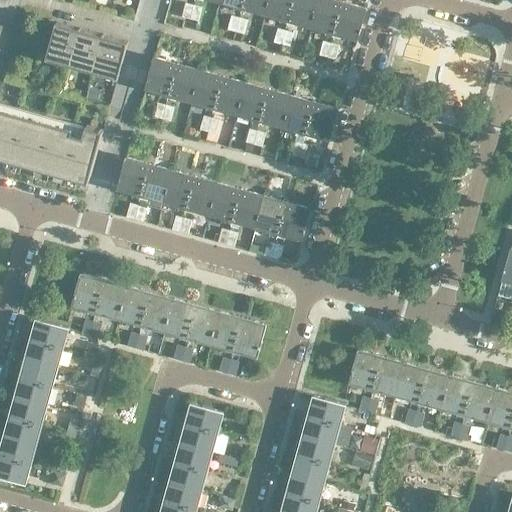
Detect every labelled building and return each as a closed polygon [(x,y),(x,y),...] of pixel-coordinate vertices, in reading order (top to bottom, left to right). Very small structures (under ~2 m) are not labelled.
[(266,14),(269,0),(244,0),(243,8),(266,14)] [(289,20),(294,0),(269,0),(266,14),(289,20)] [(312,27),(318,0),(294,0),(289,20),(312,27)] [(334,33),(343,2),(336,0),(318,0),(312,27),(334,33)] [(358,40),(367,8),(343,2),(334,33),(358,40)] [(191,19),(194,5),(186,3),(182,16),(191,19)] [(199,21),(203,7),(194,5),(191,19),(199,21)] [(236,31),(240,18),(232,15),(228,29),(236,31)] [(244,34),(248,20),(240,18),(236,31),(244,34)] [(71,65),(81,29),(57,22),(47,57),(47,59),(71,65)] [(282,44),(286,30),(278,28),(274,42),(282,44)] [(94,72),(105,35),(81,29),(71,65),(94,72)] [(290,46),(294,33),(286,30),(282,44),(290,46)] [(119,76),(129,42),(105,35),(94,72),(118,79),(119,76)] [(328,57),(332,43),(324,41),(320,55),(328,57)] [(336,59),(340,45),(332,43),(328,57),(336,59)] [(169,95),(178,64),(155,57),(146,88),(169,95)] [(192,101),(201,70),(178,64),(169,95),(192,101)] [(215,108),(224,77),(201,70),(192,101),(215,108)] [(238,114),(247,83),(224,77),(215,108),(238,114)] [(261,120),(270,89),(247,83),(238,114),(261,120)] [(284,127),(293,96),(270,89),(261,120),(284,127)] [(307,133),(316,102),(293,96),(284,127),(307,133)] [(330,140),(339,108),(316,102),(307,133),(330,140)] [(165,112),(167,105),(159,103),(157,110),(165,112)] [(173,114),(175,107),(167,105),(165,112),(173,114)] [(74,131),(75,127),(0,106),(0,155),(90,180),(95,162),(104,130),(105,129),(88,124),(88,126),(86,131),(85,134),(74,131)] [(163,119),(165,112),(157,110),(155,117),(163,119)] [(171,121),(173,114),(165,112),(163,119),(171,121)] [(210,125),(212,118),(204,115),(202,122),(210,125)] [(219,127),(220,120),(212,118),(210,125),(219,127)] [(209,131),(210,125),(202,122),(200,129),(209,131)] [(217,134),(219,127),(210,125),(209,131),(217,134)] [(256,137),(258,130),(250,128),(248,135),(256,137)] [(264,140),(266,133),(258,130),(256,137),(264,140)] [(254,144),(256,137),(248,135),(246,142),(254,144)] [(263,146),(264,140),(256,137),(254,144),(263,146)] [(302,150),(304,143),(296,141),(294,148),(302,150)] [(310,152),(312,145),(304,143),(302,150),(310,152)] [(300,157),(302,150),(294,148),(292,155),(300,157)] [(308,159),(310,152),(302,150),(300,157),(308,159)] [(141,195),(150,164),(127,157),(118,188),(141,195)] [(164,201),(173,170),(150,164),(141,195),(164,201)] [(187,208),(196,177),(173,170),(164,201),(187,208)] [(210,214),(219,183),(196,177),(187,208),(210,214)] [(233,220),(242,189),(219,183),(210,214),(233,220)] [(256,227),(265,196),(242,189),(233,220),(256,227)] [(279,233),(288,202),(265,196),(256,227),(279,233)] [(302,240),(311,209),(288,202),(279,233),(302,240)] [(137,212),(139,205),(131,203),(129,210),(137,212)] [(145,214),(147,207),(139,205),(137,212),(145,214)] [(135,219),(137,212),(129,210),(127,217),(135,219)] [(143,221),(145,214),(137,212),(135,219),(143,221)] [(183,225),(184,218),(176,215),(174,222),(183,225)] [(191,227),(193,220),(184,218),(183,225),(191,227)] [(181,231),(183,225),(174,222),(173,229),(181,231)] [(189,234),(191,227),(183,225),(181,231),(189,234)] [(228,237),(230,230),(222,228),(220,235),(228,237)] [(237,240),(239,233),(230,230),(228,237),(237,240)] [(227,244),(228,237),(220,235),(218,242),(227,244)] [(235,246),(237,240),(228,237),(227,244),(235,246)] [(274,250),(276,243),(268,241),(266,248),(274,250)] [(282,252),(284,245),(276,243),(274,250),(282,252)] [(272,257),(274,250),(266,248),(264,255),(272,257)] [(511,282),(511,248),(502,279),(511,282)] [(280,259),(282,252),(274,250),(272,257),(280,259)] [(97,311),(106,280),(82,274),(77,294),(76,294),(76,296),(76,297),(74,305),(97,311)] [(120,317),(129,287),(106,280),(97,311),(120,317)] [(143,324),(151,293),(129,287),(120,317),(135,321),(143,324)] [(166,330),(174,299),(151,293),(143,324),(166,330)] [(189,336),(197,306),(174,299),(166,330),(189,336)] [(211,343),(220,312),(197,306),(189,336),(211,343)] [(234,349),(243,318),(220,312),(211,343),(234,349)] [(261,345),(266,325),(243,318),(234,349),(258,355),(260,347),(261,345)] [(63,348),(68,329),(68,328),(48,322),(46,321),(46,322),(38,319),(32,339),(63,348)] [(92,328),(94,321),(86,319),(84,326),(92,328)] [(100,331),(102,324),(94,321),(92,328),(100,331)] [(140,334),(143,324),(135,321),(132,332),(140,334)] [(90,335),(92,328),(84,326),(82,333),(90,335)] [(98,337),(100,331),(92,328),(90,335),(98,337)] [(138,341),(140,334),(132,332),(131,332),(130,339),(138,341)] [(146,343),(148,336),(140,334),(138,341),(146,343)] [(58,367),(63,348),(32,339),(27,358),(58,367)] [(136,348),(138,341),(130,339),(128,346),(136,348)] [(144,350),(146,343),(138,341),(136,348),(144,350)] [(184,354),(186,347),(177,345),(176,351),(184,354)] [(192,356),(194,349),(186,347),(184,354),(192,356)] [(182,361),(184,354),(176,351),(174,358),(182,361)] [(374,388),(383,357),(359,351),(353,373),(352,374),(353,375),(351,381),(374,388)] [(190,363),(192,356),(184,354),(182,361),(190,363)] [(229,366),(231,359),(223,357),(221,364),(229,366)] [(397,394),(406,363),(383,357),(374,388),(397,394)] [(52,386),(58,367),(27,358),(22,378),(52,386)] [(238,369),(239,362),(231,359),(229,366),(238,369)] [(97,378),(101,364),(91,362),(87,375),(97,378)] [(420,401),(429,370),(406,363),(397,394),(420,401)] [(227,373),(229,366),(221,364),(219,371),(227,373)] [(236,375),(238,369),(229,366),(227,373),(236,375)] [(443,407),(451,376),(429,370),(420,401),(443,407)] [(466,413),(474,382),(451,376),(443,407),(466,413)] [(47,405),(52,386),(22,378),(16,397),(47,405)] [(95,392),(98,380),(90,378),(87,390),(95,392)] [(489,420),(497,389),(474,382),(466,413),(489,420)] [(511,426),(511,424),(511,392),(497,389),(489,420),(511,426)] [(84,407),(86,397),(79,395),(76,405),(84,407)] [(340,424),(345,405),(325,399),(326,398),(323,397),(323,398),(315,396),(309,416),(340,424)] [(369,405),(371,398),(363,396),(361,403),(369,405)] [(42,425),(47,405),(16,397),(11,416),(42,425)] [(377,407),(379,400),(371,398),(369,405),(377,407)] [(367,412),(369,405),(361,403),(359,410),(367,412)] [(218,432),(223,412),(203,407),(203,406),(201,405),(201,406),(193,404),(187,423),(218,432)] [(375,414),(377,407),(369,405),(367,412),(375,414)] [(415,418),(417,411),(409,409),(407,416),(415,418)] [(423,420),(425,413),(417,411),(415,418),(423,420)] [(36,444),(42,425),(11,416),(6,435),(36,444)] [(335,444),(340,424),(309,416),(304,435),(335,444)] [(413,425),(415,418),(407,416),(405,422),(413,425)] [(421,427),(423,420),(415,418),(413,425),(421,427)] [(76,434),(79,423),(71,420),(68,432),(76,434)] [(461,431),(463,424),(455,421),(453,428),(461,431)] [(212,451),(218,432),(187,423),(182,443),(212,451)] [(374,434),(377,425),(369,423),(367,432),(374,434)] [(469,433),(471,426),(463,424),(461,431),(469,433)] [(459,437),(461,431),(453,428),(451,435),(459,437)] [(467,440),(469,433),(461,431),(459,437),(467,440)] [(73,445),(76,434),(68,432),(65,442),(73,445)] [(363,433),(358,465),(373,467),(378,436),(363,433)] [(507,443),(509,436),(500,434),(499,441),(507,443)] [(31,463),(36,444),(6,435),(0,455),(31,463)] [(329,463),(335,444),(304,435),(299,454),(329,463)] [(505,450),(507,443),(499,441),(497,448),(505,450)] [(207,470),(212,451),(182,443),(176,462),(207,470)] [(246,459),(248,450),(239,448),(237,456),(246,459)] [(324,482),(329,463),(299,454),(293,474),(324,482)] [(26,483),(31,463),(0,455),(0,475),(3,477),(5,478),(5,477),(26,483)] [(66,472),(69,461),(61,459),(58,470),(66,472)] [(202,490),(207,470),(176,462),(171,481),(202,490)] [(61,481),(63,474),(51,470),(49,478),(61,481)] [(319,502),(324,482),(293,474),(288,493),(319,502)] [(196,509),(202,490),(171,481),(166,500),(196,509)] [(234,498),(237,489),(220,484),(217,494),(234,498)] [(315,511),(319,502),(288,493),(282,511),(315,511)] [(233,510),(236,499),(228,497),(225,508),(233,510)] [(195,511),(196,509),(166,500),(162,511),(195,511)] [(354,511),(355,503),(344,500),(342,508),(354,511)]
